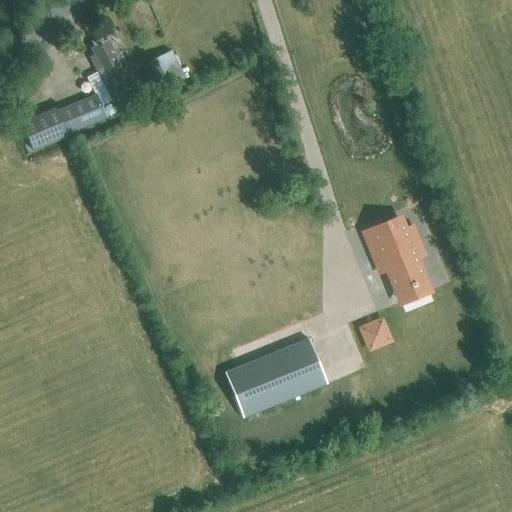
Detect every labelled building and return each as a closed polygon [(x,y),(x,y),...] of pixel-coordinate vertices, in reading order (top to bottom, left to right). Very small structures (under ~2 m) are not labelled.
[(91,59),(112,99),(136,87),(121,59),(118,61),(107,42),(92,49),(96,56),(91,59)] [(183,76),(171,51),(148,62),(161,87),(183,76)] [(67,137),(66,135),(105,119),(95,95),(56,112),(55,109),(20,124),(33,152),(67,137)] [(413,228),(404,231),(400,220),(372,231),(377,242),(368,246),(379,273),(387,269),(396,292),(410,286),(411,288),(416,286),(415,284),(424,281),(415,258),(423,255),(413,228)] [(224,374),(242,419),(326,384),(308,340),(224,374)] [(286,429),(271,436),(277,447),(292,440),(286,429)]
